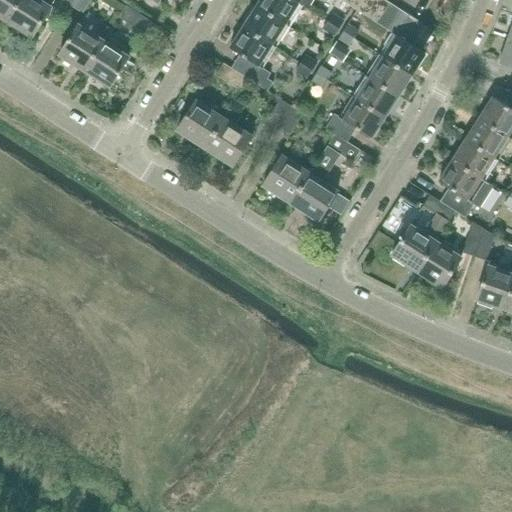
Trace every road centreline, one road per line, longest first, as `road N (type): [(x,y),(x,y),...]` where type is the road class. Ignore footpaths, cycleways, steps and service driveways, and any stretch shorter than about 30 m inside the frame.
road 1 (residential): [(329,289),(461,59),(485,0)]
road 2 (residential): [(329,289),(123,160)]
road 3 (residential): [(511,366),(329,289)]
road 4 (residential): [(222,0),(123,160)]
road 5 (residential): [(123,160),(0,74)]
